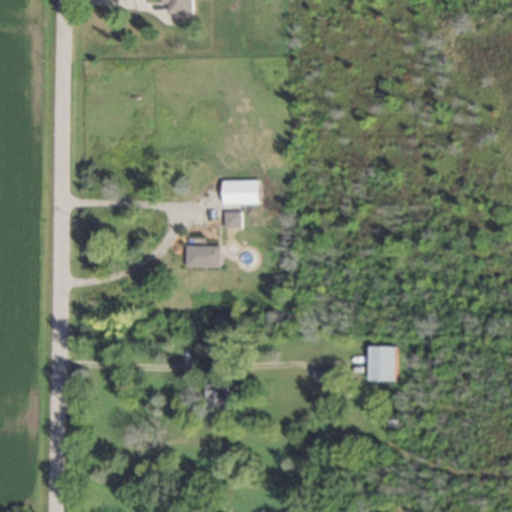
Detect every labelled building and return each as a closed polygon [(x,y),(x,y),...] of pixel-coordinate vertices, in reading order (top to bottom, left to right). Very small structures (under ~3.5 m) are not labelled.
[(192,14),(191,0),(162,0),(163,4),(167,4),(168,14),(192,14)] [(258,181),(222,182),(223,205),(258,205),(258,181)] [(223,212),(224,229),(241,229),(240,212),(223,212)] [(186,268),(220,268),(220,247),(186,246),(186,268)] [(395,348),(368,347),(368,381),(395,381),(395,348)] [(227,385),(205,385),(206,407),(227,407),(227,385)]
